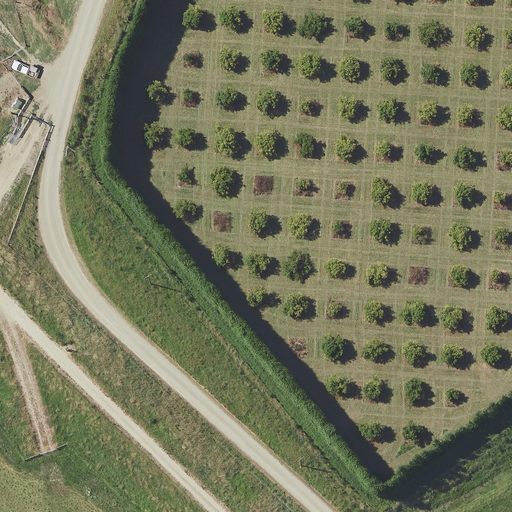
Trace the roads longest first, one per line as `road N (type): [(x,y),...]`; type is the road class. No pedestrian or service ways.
road 1 (unclassified): [(105,0),(56,135),(59,250),(169,372),(326,511)]
road 2 (track): [(104,4),(0,193)]
road 3 (track): [(0,306),(61,485)]
